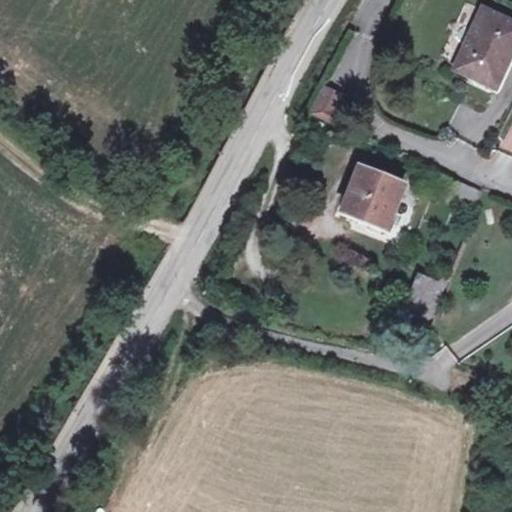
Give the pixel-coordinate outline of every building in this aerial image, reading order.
[(511,23),(483,10),(455,70),(496,89),(511,53),(511,23)] [(338,98),(325,92),(314,115),(337,126),(342,117),(332,112),(338,98)] [(511,127),(501,147),(511,153),(511,127)] [(403,187),(359,170),(342,212),(387,230),(403,187)] [(431,171),(424,187),(476,210),(482,193),(431,171)] [(418,275),(406,306),(415,310),(410,324),(426,331),(448,280),(441,277),(439,284),(418,275)]
